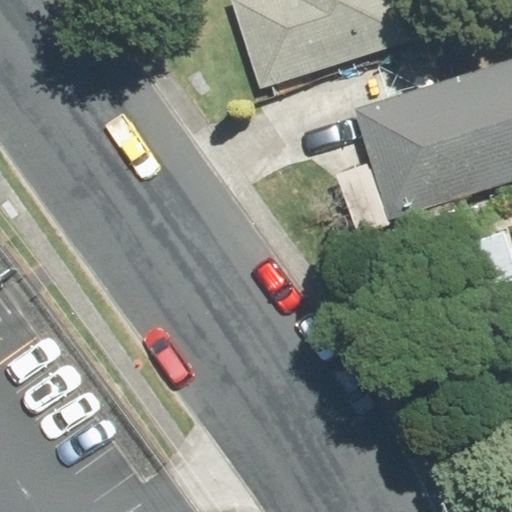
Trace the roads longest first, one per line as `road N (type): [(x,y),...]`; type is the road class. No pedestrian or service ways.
road 1 (tertiary): [(0,15),(150,235),(286,414),(341,511)]
road 2 (unknown): [(392,511),(511,465)]
